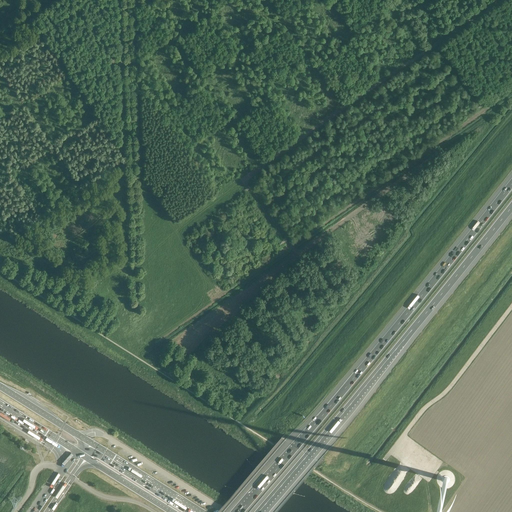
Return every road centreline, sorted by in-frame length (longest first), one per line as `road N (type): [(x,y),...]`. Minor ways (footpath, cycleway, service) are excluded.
road 1 (motorway): [(511,181),(239,511)]
road 2 (motorway): [(259,511),(511,205)]
road 3 (trunk): [(200,511),(83,438)]
